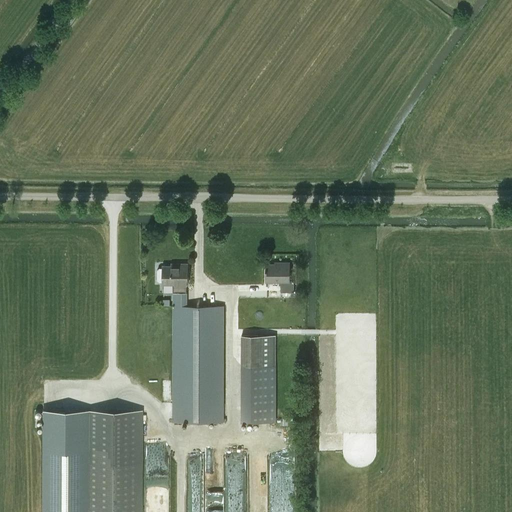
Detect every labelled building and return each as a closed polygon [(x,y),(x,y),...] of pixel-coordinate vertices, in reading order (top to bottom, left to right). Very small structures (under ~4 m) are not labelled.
[(266,281),(279,281),(279,285),(280,285),(280,292),(294,292),(294,280),(289,280),(289,262),(277,262),(277,264),(266,264),(266,281)] [(163,282),(163,284),(173,284),(173,293),(172,293),(172,305),(172,422),(224,422),(224,305),(187,305),(187,292),(186,292),(186,284),(187,284),(187,264),(175,264),(175,266),(163,266),(163,267),(159,267),(157,270),(157,280),(159,282),(163,282)] [(241,335),(241,422),(276,421),(276,335),(241,335)] [(44,410),(43,511),(140,511),(140,410),(44,410)] [(223,449),(207,448),(205,480),(241,482),(242,459),(230,458),(229,462),(222,461),(223,449)] [(185,452),(186,511),(200,511),(199,451),(185,452)]
